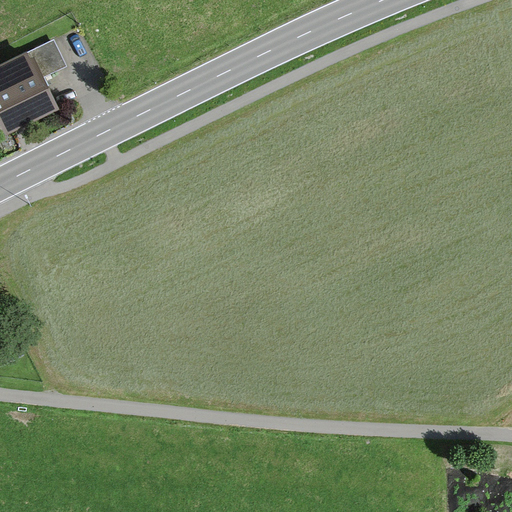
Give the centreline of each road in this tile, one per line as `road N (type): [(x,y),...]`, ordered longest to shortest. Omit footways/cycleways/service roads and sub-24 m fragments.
road 1 (residential): [(511,436),(235,422),(0,395)]
road 2 (primary): [(372,0),(0,185)]
